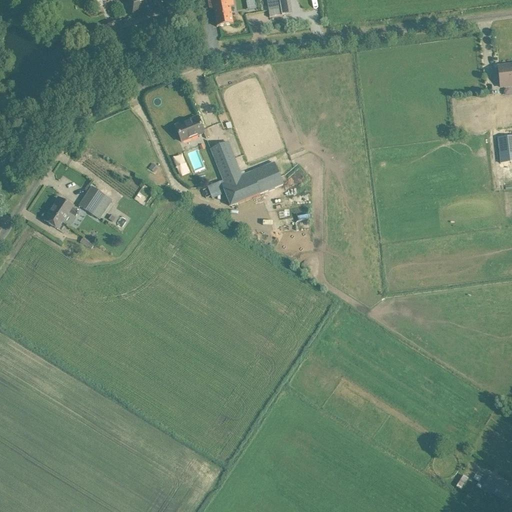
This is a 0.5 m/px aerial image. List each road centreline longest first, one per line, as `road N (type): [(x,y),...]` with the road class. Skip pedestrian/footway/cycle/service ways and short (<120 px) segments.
road 1 (unclassified): [(0,238),(73,126),(134,88),(240,49),(511,16)]
road 2 (unknown): [(134,88),(183,187),(267,225)]
